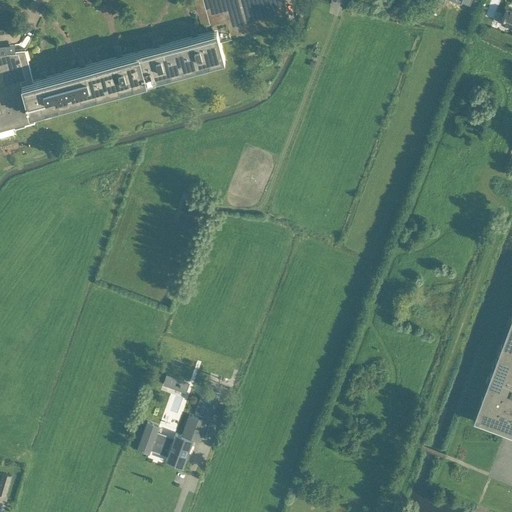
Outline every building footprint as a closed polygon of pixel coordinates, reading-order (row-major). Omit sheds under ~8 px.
[(291,22),(285,0),(194,0),(204,34),(216,31),(219,42),(291,22)] [(511,10),(506,9),(501,22),(510,26),(511,27),(511,10)] [(223,58),(219,42),(216,31),(204,34),(198,35),(197,30),(191,31),(193,37),(176,42),(183,69),(223,58)] [(183,69),(176,42),(159,46),(158,40),(153,42),(154,48),(138,52),(146,79),(183,69)] [(146,79),(138,52),(122,56),(120,46),(114,47),(117,58),(101,62),(109,90),(146,79)] [(32,75),(25,49),(0,51),(0,107),(1,110),(0,110),(0,129),(35,120),(32,111),(23,78),(32,75)] [(109,90),(101,62),(86,67),(84,61),(79,62),(80,68),(64,73),(71,100),(109,90)] [(71,100),(64,73),(47,77),(46,71),(32,75),(23,78),(32,111),(71,100)] [(186,202),(179,221),(187,224),(186,227),(195,230),(201,215),(192,211),(194,205),(186,202)] [(511,314),(511,317),(511,316),(511,324),(509,323),(501,345),(506,347),(504,353),(498,351),(495,359),(501,361),(498,367),(493,365),(490,373),(496,375),(493,381),(488,379),(475,414),(483,417),(482,421),(482,422),(506,431),(508,425),(511,427),(511,314)] [(204,387),(195,412),(211,418),(220,393),(204,387)] [(207,421),(192,416),(191,419),(196,420),(206,424),(207,421)] [(147,421),(138,448),(149,453),(152,446),(168,452),(166,460),(183,466),(195,434),(187,431),(184,436),(182,435),(183,435),(182,434),(182,435),(176,433),(173,441),(156,434),(159,425),(147,421)] [(3,473),(0,483),(0,493),(5,495),(11,475),(3,473)] [(302,494),(295,491),(293,498),(300,500),(302,494)]
